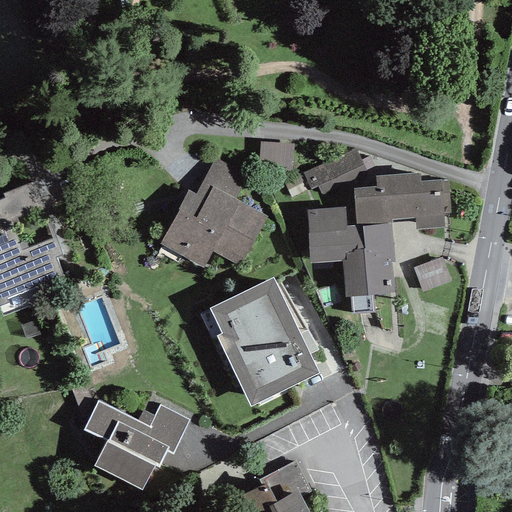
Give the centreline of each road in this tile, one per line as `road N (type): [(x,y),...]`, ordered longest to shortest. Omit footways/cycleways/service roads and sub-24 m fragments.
road 1 (residential): [(0,140),(71,156),(105,152),(177,121),(293,122),(499,186)]
road 2 (tertiary): [(499,186),(443,511)]
